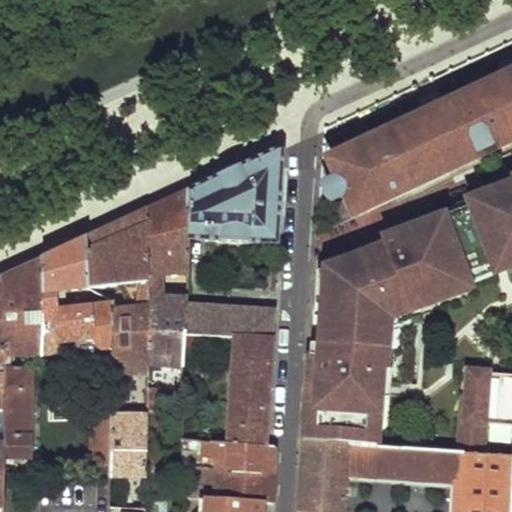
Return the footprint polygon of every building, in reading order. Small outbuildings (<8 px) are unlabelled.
[(511,74),(328,162),(354,216),(431,181),(511,142),(511,74)] [(277,148),(187,191),(185,237),(276,246),(282,150),(277,148)] [(187,191),(144,212),(144,285),(144,296),(157,297),(158,266),(183,266),(185,237),(187,191)] [(308,358),(302,443),(343,446),(359,447),(366,448),(368,415),(380,416),(381,399),(378,398),(380,371),(387,372),(389,331),(383,331),(384,320),(406,312),(407,316),(437,305),(436,303),(432,292),(466,280),(461,268),(494,255),(498,266),(511,261),(511,192),(497,197),(495,192),(469,201),(471,207),(416,228),(419,235),(399,242),(397,236),(382,242),(384,248),(380,249),(383,257),(366,263),(363,256),(336,266),(340,278),(338,282),(320,281),(319,302),(322,302),(318,358),(308,358)] [(144,212),(85,239),(84,293),(144,285),(144,212)] [(326,257),(372,244),(367,227),(343,234),(342,228),(320,234),(326,257)] [(40,260),(37,359),(108,354),(108,304),(84,293),(85,239),(40,260)] [(0,278),(0,384),(1,414),(3,446),(4,470),(17,469),(16,465),(29,463),(25,372),(16,366),(9,367),(8,362),(37,359),(40,260),(0,278)] [(466,280),(432,292),(436,303),(470,290),(466,280)] [(144,307),(145,367),(179,370),(181,299),(157,297),(144,296),(144,307)] [(108,304),(108,354),(108,368),(108,377),(129,376),(144,375),(145,367),(144,307),(114,312),(114,305),(108,304)] [(383,331),(389,331),(410,324),(407,316),(406,312),(384,320),(383,331)] [(231,340),(227,442),(267,446),(272,343),(231,340)] [(108,377),(108,368),(88,370),(88,406),(108,406),(108,386),(108,377)] [(387,372),(380,371),(378,398),(381,399),(390,399),(391,372),(387,372)] [(511,376),(470,373),(468,397),(464,456),(511,458),(511,376)] [(129,376),(108,377),(108,386),(118,386),(129,385),(129,376)] [(108,406),(107,452),(144,451),(144,444),(144,416),(118,416),(117,412),(125,411),(125,390),(118,389),(118,386),(108,386),(108,406)] [(144,387),(144,412),(156,413),(157,387),(144,387)] [(468,397),(463,396),(458,455),(464,456),(468,397)] [(107,452),(108,406),(88,406),(86,472),(106,473),(107,452)] [(380,416),(368,415),(366,448),(377,449),(380,416)] [(267,446),(227,442),(177,438),(176,469),(275,474),(275,461),(276,446),(267,446)] [(299,491),(297,511),(337,511),(340,472),(343,446),(302,443),(299,491)] [(144,444),(144,451),(144,454),(153,454),(153,444),(144,444)] [(343,446),(340,472),(356,473),(359,447),(343,446)] [(511,511),(511,458),(464,456),(458,455),(377,449),(366,448),(359,447),(356,473),(457,481),(455,511),(511,511)] [(144,451),(107,452),(106,473),(106,478),(144,478),(144,454),(144,451)] [(275,474),(176,469),(175,497),(207,499),(273,502),(274,487),(275,474)] [(272,511),(273,502),(207,499),(207,511),(272,511)]
